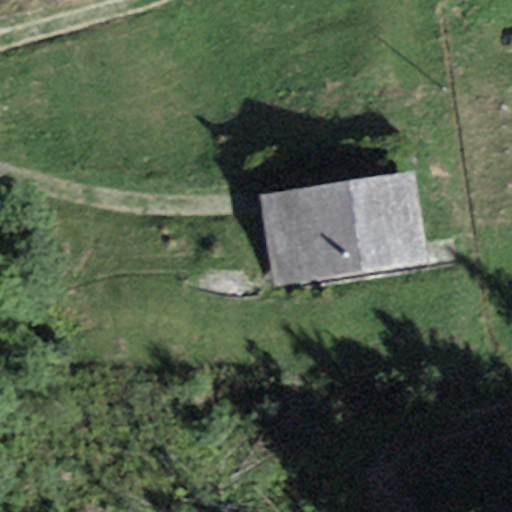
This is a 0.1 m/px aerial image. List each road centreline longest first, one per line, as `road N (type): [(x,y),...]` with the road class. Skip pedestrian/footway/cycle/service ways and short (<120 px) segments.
road 1 (track): [(511,400),(388,433),(385,466),(414,482),(511,497)]
road 2 (track): [(221,205),(89,192),(0,168)]
road 3 (track): [(0,41),(142,0)]
